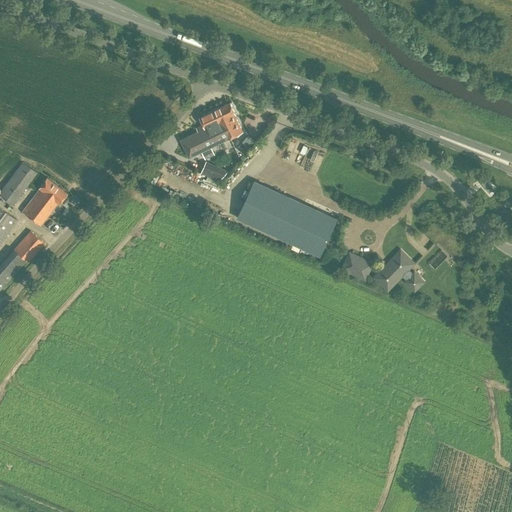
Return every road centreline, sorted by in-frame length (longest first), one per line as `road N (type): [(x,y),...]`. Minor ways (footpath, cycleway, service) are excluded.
road 1 (primary): [(511,166),(71,0)]
road 2 (unclassified): [(511,252),(435,171),(209,81)]
road 3 (unclassified): [(0,312),(209,81)]
road 4 (unclassified): [(209,81),(0,2)]
